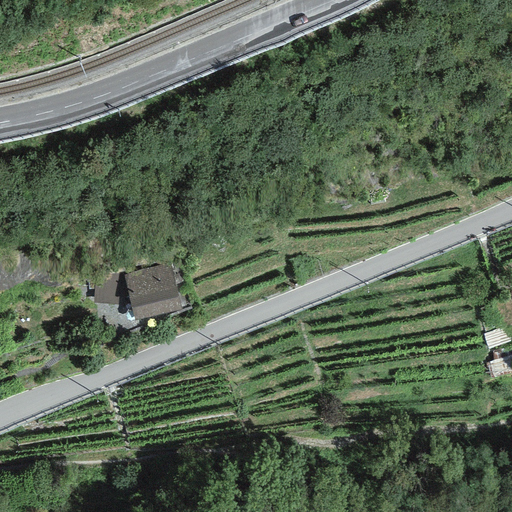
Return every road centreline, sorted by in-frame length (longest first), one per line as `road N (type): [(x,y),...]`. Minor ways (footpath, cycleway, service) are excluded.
road 1 (residential): [(0,414),(511,210)]
road 2 (track): [(511,405),(0,465)]
road 3 (secondary): [(333,0),(115,90),(0,123)]
